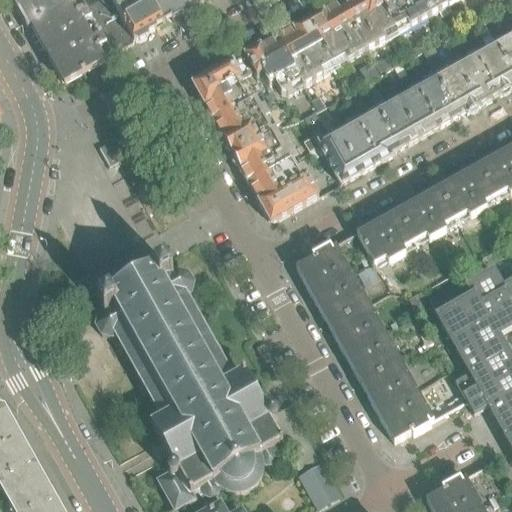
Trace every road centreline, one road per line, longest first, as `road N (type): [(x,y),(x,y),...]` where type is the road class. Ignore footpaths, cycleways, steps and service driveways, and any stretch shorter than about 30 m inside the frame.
road 1 (residential): [(259,264),(511,120)]
road 2 (residential): [(388,491),(259,264)]
road 3 (residential): [(259,264),(158,73)]
road 4 (tertiary): [(107,511),(11,344)]
road 5 (tertiary): [(12,283),(39,135)]
road 6 (residential): [(158,73),(288,0)]
road 7 (residential): [(39,135),(158,73)]
